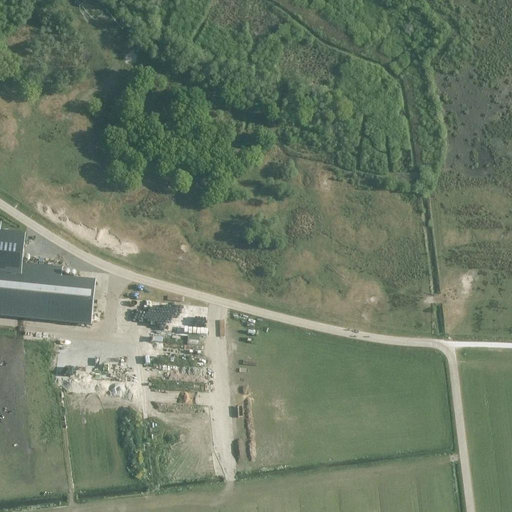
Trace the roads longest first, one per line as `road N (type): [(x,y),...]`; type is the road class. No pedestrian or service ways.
road 1 (unclassified): [(0,201),(120,270),(274,316),(443,344)]
road 2 (unclassified): [(470,511),(443,344)]
